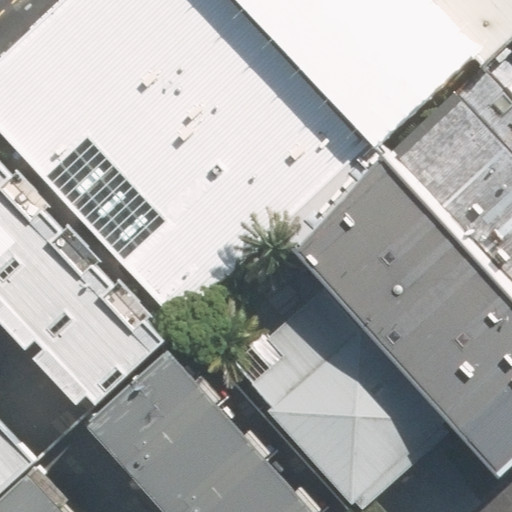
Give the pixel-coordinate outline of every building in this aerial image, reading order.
[(298,255),(407,154),(263,0),(61,0),(0,57),(0,132),(179,319),(275,230),(298,255)] [(263,0),(407,154),(496,66),(434,0),(263,0)] [(511,0),(434,0),(496,66),(511,47),(511,0)] [(511,47),(496,66),(407,154),(511,276),(511,47)] [(186,327),(179,319),(0,132),(0,320),(88,415),(170,343),(186,327)] [(511,276),(407,154),(298,255),(330,290),(457,424),(507,477),(511,472),(511,276)] [(363,511),(457,424),(330,290),(245,369),(276,402),(267,410),(363,511)] [(321,511),(170,343),(88,415),(175,511),(321,511)] [(0,501),(29,474),(44,459),(0,413),(0,395),(3,392),(0,388),(0,501)] [(65,511),(29,474),(0,501),(0,511),(65,511)]
